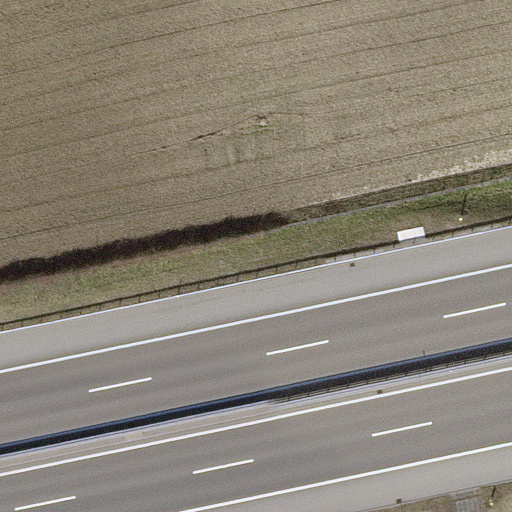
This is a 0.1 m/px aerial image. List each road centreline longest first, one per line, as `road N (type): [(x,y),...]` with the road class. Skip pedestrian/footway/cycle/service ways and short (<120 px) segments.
road 1 (motorway): [(511,303),(0,409)]
road 2 (motorway): [(2,511),(511,406)]
